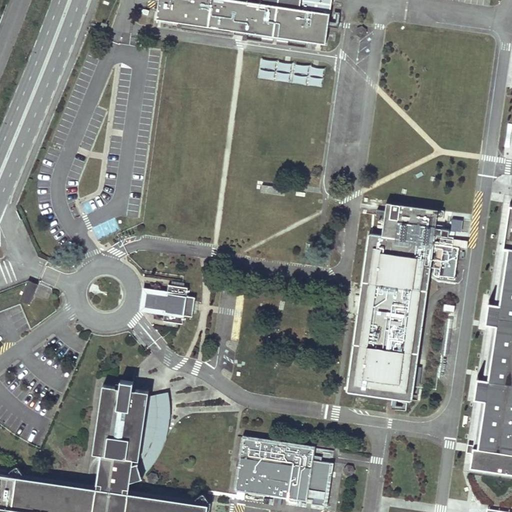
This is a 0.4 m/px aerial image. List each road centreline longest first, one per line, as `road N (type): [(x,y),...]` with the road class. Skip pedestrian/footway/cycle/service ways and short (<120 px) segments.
road 1 (primary): [(0,201),(82,0)]
road 2 (primary): [(60,0),(0,149)]
